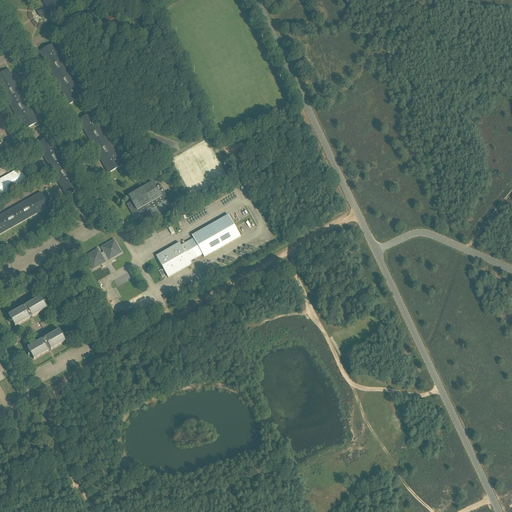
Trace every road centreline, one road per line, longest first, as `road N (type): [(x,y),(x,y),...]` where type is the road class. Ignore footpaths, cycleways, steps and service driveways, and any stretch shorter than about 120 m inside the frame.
road 1 (track): [(358,215),(61,384),(51,430),(93,511)]
road 2 (track): [(288,254),(348,381),(418,395),(440,388)]
road 3 (track): [(432,511),(406,486),(351,383)]
